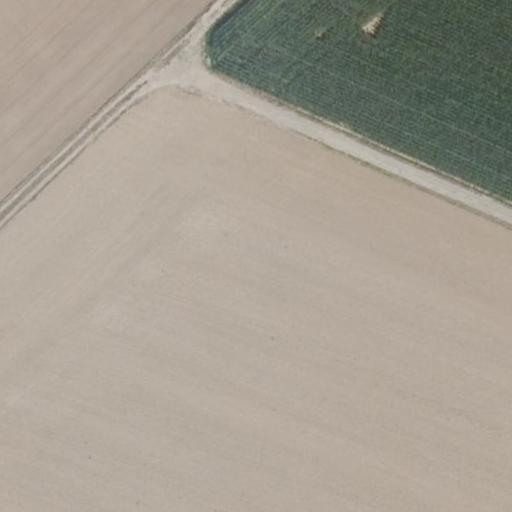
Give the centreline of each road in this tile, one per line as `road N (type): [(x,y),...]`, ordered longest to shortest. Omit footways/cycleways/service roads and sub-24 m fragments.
road 1 (track): [(173,56),(222,94),(511,220)]
road 2 (track): [(231,0),(0,213)]
